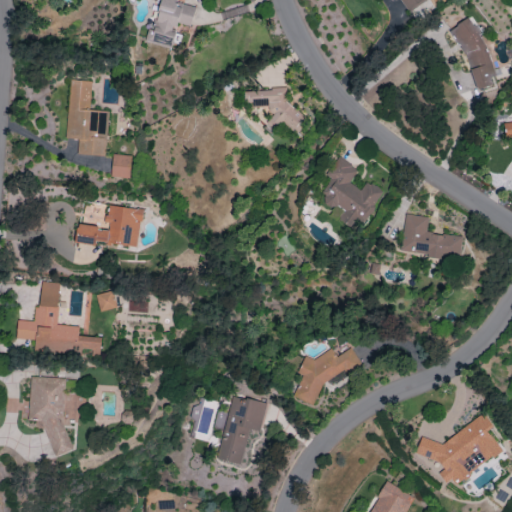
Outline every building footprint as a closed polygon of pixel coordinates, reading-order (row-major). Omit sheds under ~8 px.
[(145,40),(171,46),(177,22),(191,25),(196,5),(176,0),(160,0),(158,10),(156,10),(151,29),(148,28),(145,40)] [(396,0),(404,12),(423,0),(396,0)] [(493,76),(475,18),(454,25),(474,89),(492,84),(490,77),(493,76)] [(105,155),(107,110),(89,109),(91,80),(69,79),(66,138),(78,139),(77,154),(105,155)] [(244,91),(245,104),(251,104),(254,107),(262,106),(273,115),(262,127),(289,125),(289,135),(296,135),(308,120),(285,101),(285,94),(278,88),(244,91)] [(511,136),(511,121),(503,123),(504,137),(511,136)] [(130,177),(131,155),(112,154),(111,177),(130,177)] [(357,170),(339,156),(325,173),(331,178),(317,195),(333,208),(336,205),(360,224),(385,193),(367,180),(359,190),(349,181),(357,170)] [(136,246),(141,209),(108,205),(105,227),(77,224),(75,242),(96,244),(96,241),(136,246)] [(400,252),(458,260),(461,236),(426,232),(428,217),(404,214),(400,252)] [(34,351),(100,355),(101,337),(78,336),(79,326),(56,324),(59,282),(41,281),(39,306),(34,306),(33,321),(17,320),(16,339),(35,340),(34,351)] [(115,307),(111,290),(95,294),(99,311),(115,307)] [(293,397),(313,405),(322,383),(342,370),(348,373),(361,365),(352,350),(348,348),(335,356),(330,348),(313,359),(304,355),(297,373),(302,375),(293,397)] [(66,378),(29,376),(28,420),(36,420),(36,427),(49,427),(49,452),(63,453),(66,378)] [(246,436),(258,438),(266,403),(231,395),(217,459),(240,464),(246,436)] [(441,443),(421,436),(414,453),(443,464),(439,474),(445,482),(454,475),(458,481),(501,450),(487,430),(493,426),(483,413),(441,443)] [(405,511),(414,497),(385,480),(377,496),(377,499),(369,511),(405,511)]
